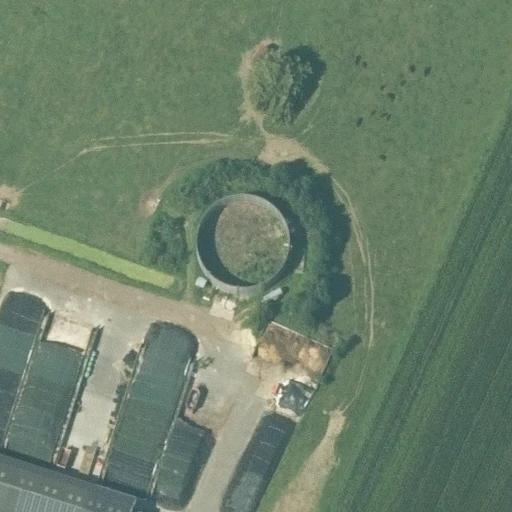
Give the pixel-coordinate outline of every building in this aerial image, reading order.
[(229,286),(282,274),(266,201),(224,210),(232,248),(221,250),(229,286)] [(66,262),(61,279),(138,302),(143,284),(66,262)] [(22,386),(22,374),(80,371),(79,355),(45,339),(40,339),(33,354),(33,361),(28,371),(0,372),(0,421),(6,421),(22,386)] [(262,413),(242,493),(266,499),(286,419),(262,413)] [(88,511),(93,497),(0,467),(0,511),(88,511)]
